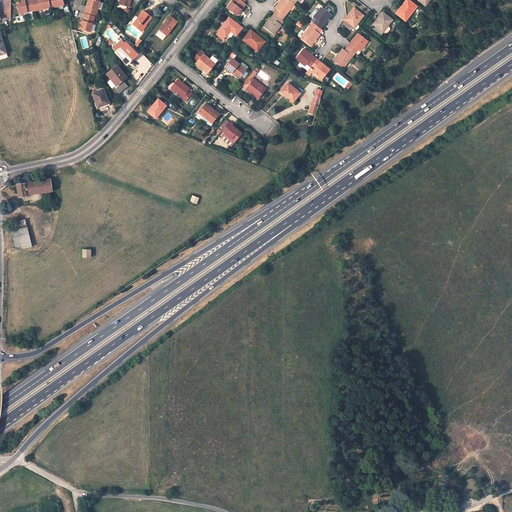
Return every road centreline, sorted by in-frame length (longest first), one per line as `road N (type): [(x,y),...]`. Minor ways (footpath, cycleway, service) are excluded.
road 1 (motorway): [(15,457),(103,373),(287,231),(290,219)]
road 2 (motorway): [(0,424),(290,219)]
road 3 (motorway): [(265,220),(0,407)]
road 4 (motorway): [(511,47),(265,220)]
road 5 (motorway): [(265,220),(38,351),(0,355)]
road 6 (motorway): [(290,219),(511,63)]
road 7 (residential): [(15,457),(81,492),(224,511)]
road 8 (tertiary): [(167,54),(92,145),(0,174)]
road 9 (residential): [(266,130),(167,54)]
